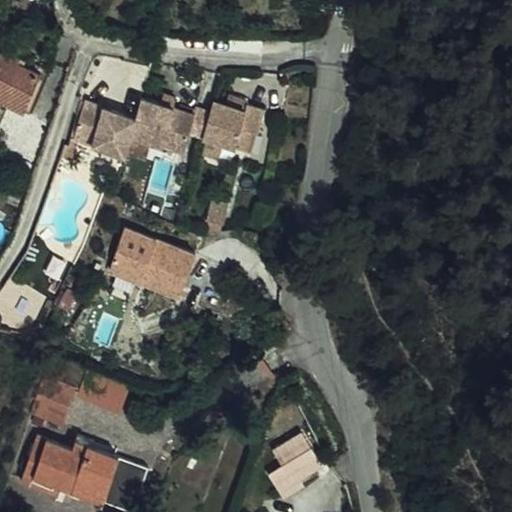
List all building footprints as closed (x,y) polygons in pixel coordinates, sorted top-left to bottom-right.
[(10,71),(12,64),(0,59),(0,112),(16,119),(33,80),(10,71)] [(10,71),(33,80),(35,74),(12,64),(10,71)] [(181,106),(177,126),(199,131),(225,135),(227,119),(240,121),(245,122),(250,94),(231,91),(231,97),(199,92),(198,102),(182,100),(181,106)] [(177,126),(181,106),(125,97),(123,116),(118,139),(138,142),(174,148),(175,142),(177,126)] [(87,117),(88,110),(69,107),(67,114),(87,117)] [(115,153),(118,139),(123,116),(88,110),(87,117),(67,114),(62,149),(114,157),(115,153)] [(240,121),(227,119),(225,135),(237,138),(240,121)] [(177,126),(175,142),(197,144),(199,131),(177,126)] [(118,139),(115,153),(135,157),(138,142),(118,139)] [(208,213),(210,190),(193,188),(191,211),(208,213)] [(195,255),(125,230),(110,274),(180,298),(195,255)] [(124,409),(132,381),(87,368),(79,396),(124,409)] [(33,414),(64,425),(77,387),(46,376),(33,414)] [(273,447),(282,464),(269,471),(282,495),(331,468),(308,427),(273,447)] [(78,432),(73,447),(72,452),(83,456),(88,442),(116,453),(119,447),(78,432)] [(73,473),(69,486),(72,487),(76,477),(108,490),(121,455),(116,453),(88,442),(83,456),(72,452),(73,447),(38,433),(28,458),(73,473)] [(123,454),(108,499),(134,507),(149,463),(123,454)] [(66,485),(69,486),(73,473),(28,458),(20,480),(62,495),(66,485)] [(72,487),(79,490),(104,499),(108,490),(76,477),(72,487)] [(60,501),(64,502),(69,486),(66,485),(62,495),(60,501)] [(75,501),(79,490),(72,487),(69,486),(64,502),(68,504),(70,498),(75,501)]
